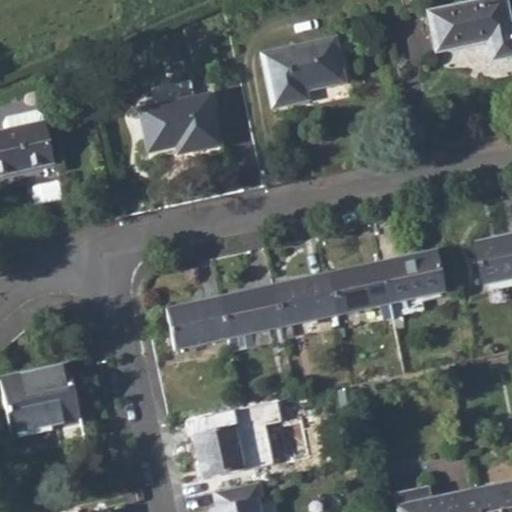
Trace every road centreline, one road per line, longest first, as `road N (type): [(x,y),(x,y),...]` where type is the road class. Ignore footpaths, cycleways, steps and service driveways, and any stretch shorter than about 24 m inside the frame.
road 1 (residential): [(103,250),(511,164)]
road 2 (residential): [(159,511),(103,250)]
